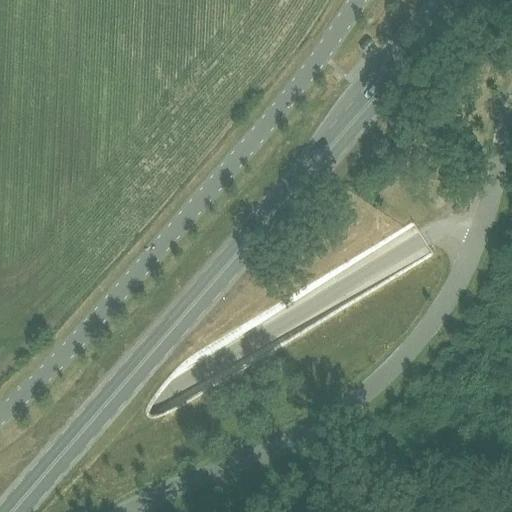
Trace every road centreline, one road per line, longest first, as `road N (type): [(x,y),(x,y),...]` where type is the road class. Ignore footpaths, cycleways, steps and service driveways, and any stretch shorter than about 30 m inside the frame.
road 1 (primary): [(13,511),(458,0)]
road 2 (unclassified): [(0,492),(421,239),(451,227),(480,233)]
road 3 (unclassified): [(0,416),(288,100),(357,0)]
road 4 (unclassified): [(123,511),(308,432),(375,385),(422,337),(480,233)]
road 5 (unclassified): [(480,233),(511,98)]
